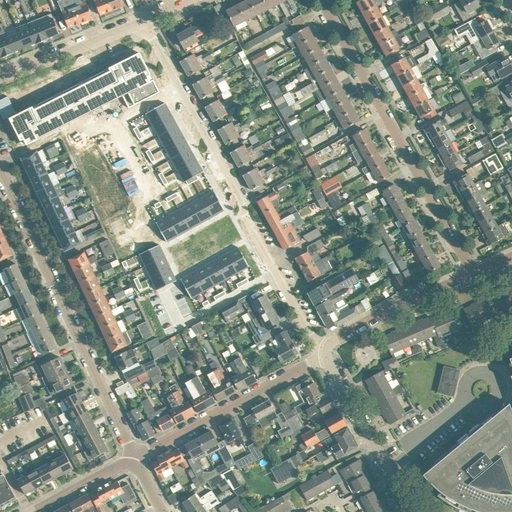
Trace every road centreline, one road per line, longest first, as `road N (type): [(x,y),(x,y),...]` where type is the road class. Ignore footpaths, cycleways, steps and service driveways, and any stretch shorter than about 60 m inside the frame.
road 1 (residential): [(143,21),(326,353)]
road 2 (residential): [(133,465),(0,169)]
road 3 (residential): [(474,273),(321,0)]
road 4 (residential): [(133,465),(326,353)]
road 5 (residential): [(326,353),(330,342),(367,320),(474,273)]
road 6 (residential): [(0,80),(143,21)]
road 7 (residential): [(387,468),(326,353)]
